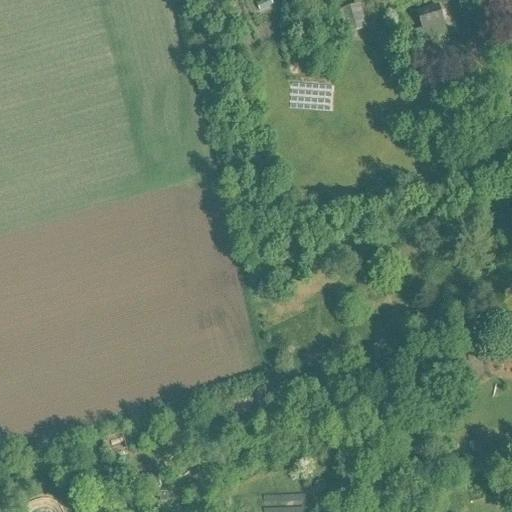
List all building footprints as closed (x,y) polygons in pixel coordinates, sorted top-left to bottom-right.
[(438,7),(416,14),(425,41),(447,35),(438,7)] [(361,8),(338,14),(345,38),(367,32),(361,8)] [(441,326),(423,330),(426,344),(444,340),(441,326)] [(485,436),(471,441),(475,453),(489,449),(485,436)] [(511,443),(490,450),(494,464),(511,458),(511,443)] [(139,496),(161,490),(156,476),(135,482),(139,496)]
